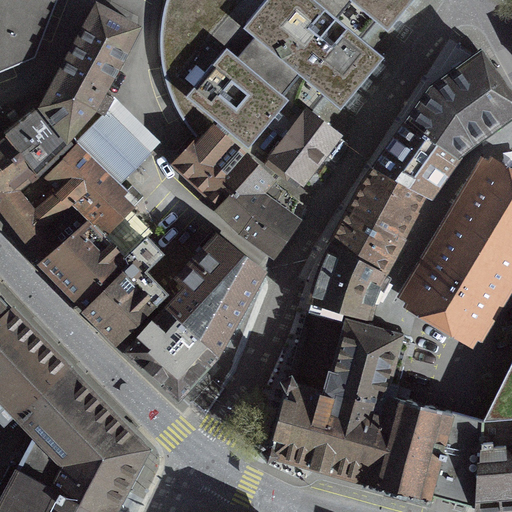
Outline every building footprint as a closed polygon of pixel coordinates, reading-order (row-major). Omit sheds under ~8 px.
[(0,0),(0,68),(33,55),(54,0),(0,0)] [(166,0),(164,6),(161,29),(160,51),(164,73),(170,95),(180,115),(193,133),(200,140),(212,127),(274,181),(279,174),(280,174),(265,162),(267,160),(296,122),(305,110),(309,113),(324,95),(279,57),(323,6),(362,39),(376,21),(353,0),(166,0)] [(353,0),(376,21),(388,31),(413,0),(353,0)] [(70,140),(67,137),(70,135),(95,108),(104,113),(106,110),(113,98),(103,92),(120,60),(138,27),(98,5),(42,106),(40,107),(37,104),(27,112),(30,115),(12,130),(0,115),(0,138),(0,139),(31,178),(33,180),(38,176),(37,174),(70,140)] [(340,109),(384,57),(362,39),(323,6),(279,57),(324,95),(340,109)] [(511,96),(481,53),(433,88),(409,121),(457,154),(511,113),(511,96)] [(78,143),(120,183),(150,152),(106,110),(104,113),(95,108),(70,135),(77,141),(78,143)] [(265,162),(280,174),(286,180),(288,178),(296,184),(301,177),(303,179),(315,163),(317,164),(326,152),(324,151),(337,135),(309,113),(305,110),(296,122),(267,160),(265,162)] [(428,195),(457,154),(409,121),(407,124),(409,127),(382,164),(379,164),(376,167),(422,192),(428,195)] [(212,127),(200,140),(178,165),(221,205),(240,222),(248,231),(274,250),(293,224),(290,221),(294,216),(282,208),(291,195),(274,181),(212,127)] [(20,192),(17,189),(31,178),(0,139),(0,138),(0,208),(0,209),(20,192)] [(139,201),(120,183),(78,143),(49,173),(59,184),(58,184),(88,219),(105,236),(139,201)] [(396,234),(399,235),(422,192),(376,167),(365,182),(351,209),(396,234)] [(469,333),(511,261),(511,179),(492,167),(413,299),(469,333)] [(58,184),(32,208),(20,192),(0,209),(41,261),(86,222),(88,219),(58,184)] [(351,209),(350,210),(332,244),(386,274),(396,255),(390,252),(399,235),(396,234),(351,209)] [(102,239),(86,222),(41,261),(87,307),(127,267),(128,267),(102,239)] [(179,292),(180,293),(167,307),(217,353),(264,270),(217,235),(177,278),(185,286),(179,292)] [(127,267),(87,307),(86,307),(118,340),(165,294),(142,270),(160,253),(146,239),(128,257),(130,263),(128,267),(127,267)] [(386,274),(332,244),(326,256),(322,267),(317,279),(308,310),(340,319),(342,310),(369,318),(377,293),(385,275),(386,274)] [(0,317),(9,309),(10,308),(0,297),(0,317)] [(217,353),(167,307),(128,350),(178,396),(217,353)] [(0,419),(6,426),(18,414),(66,368),(9,309),(0,317),(0,419)] [(308,310),(269,452),(366,479),(365,483),(428,500),(430,493),(458,500),(476,431),(478,432),(482,419),(394,395),(405,354),(412,356),(415,344),(408,342),(409,339),(340,319),(308,310)] [(511,360),(483,419),(482,419),(478,432),(476,431),(458,500),(478,505),(499,505),(499,511),(502,511),(511,511),(511,360)] [(143,448),(66,368),(18,414),(35,431),(16,466),(101,511),(108,511),(123,486),(143,448)] [(0,495),(0,511),(101,511),(16,466),(0,495)]
